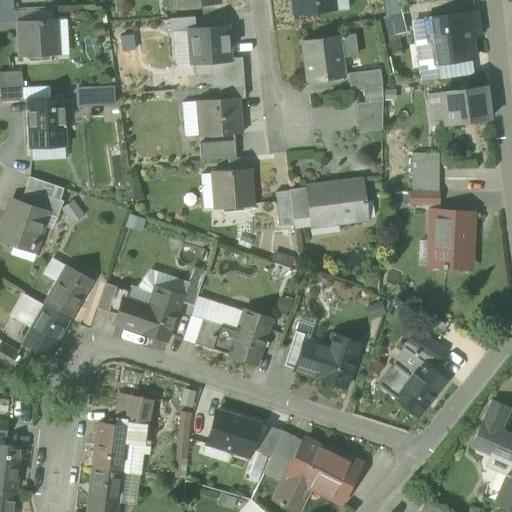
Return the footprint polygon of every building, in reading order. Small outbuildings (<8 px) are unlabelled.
[(0,0),(0,9),(11,9),(10,0),(0,0)] [(295,0),(298,15),(335,9),(333,0),(295,0)] [(347,0),(333,0),(335,9),(348,7),(347,0)] [(372,0),(375,14),(389,12),(386,0),(372,0)] [(396,0),(386,0),(389,12),(398,11),(396,0)] [(14,9),(11,9),(0,9),(0,21),(15,21),(14,9)] [(389,12),(375,14),(375,21),(378,19),(383,38),(405,32),(398,11),(389,12)] [(433,41),(435,63),(470,59),(474,59),(472,36),(477,35),(474,11),(425,17),(428,41),(433,41)] [(170,19),(171,31),(185,31),(185,30),(190,29),(194,29),(193,17),(170,19)] [(428,41),(425,17),(410,19),(420,81),(472,74),(470,59),(435,63),(433,41),(428,41)] [(54,18),(18,20),(20,57),(56,55),(54,18)] [(54,18),(56,55),(68,55),(66,18),(54,18)] [(229,58),(226,26),(194,29),(190,29),(193,63),(209,62),(210,62),(229,60),(229,58)] [(193,63),(190,29),(185,30),(185,31),(171,31),(173,64),(193,63)] [(354,32),(340,33),(343,57),(357,56),(354,32)] [(305,38),(310,79),(346,75),(343,57),(340,33),(305,38)] [(211,88),(219,87),(243,85),(241,57),(229,58),(229,60),(210,62),(211,76),(210,76),(211,88)] [(209,62),(193,63),(193,77),(210,76),(211,76),(209,62)] [(382,85),(378,85),(376,70),(346,75),(348,89),(359,88),(361,102),(349,103),(353,130),(381,127),(382,85)] [(0,71),(0,88),(21,87),(20,71),(0,71)] [(173,87),(188,86),(187,75),(172,76),(173,87)] [(244,98),(243,85),(219,87),(219,99),(237,98),(237,99),(244,98)] [(75,87),(75,106),(90,106),(90,86),(75,87)] [(440,91),(443,123),(489,118),(486,86),(440,91)] [(0,101),(22,100),(21,87),(0,88),(0,101)] [(443,123),(440,91),(426,92),(429,124),(443,123)] [(27,99),(30,147),(64,145),(62,97),(27,99)] [(219,99),(200,101),(201,116),(202,136),(240,133),(237,99),(237,98),(219,99)] [(184,118),(201,116),(200,101),(182,102),(184,118)] [(201,116),(184,118),(185,137),(202,136),(201,116)] [(199,144),(200,161),(235,157),(234,141),(199,144)] [(64,159),(64,145),(30,147),(30,160),(64,159)] [(413,153),(413,192),(436,192),(437,153),(413,153)] [(216,175),(219,208),(256,205),(253,172),(216,175)] [(219,208),(216,175),(200,175),(202,209),(219,208)] [(28,176),(24,187),(59,199),(63,188),(28,176)] [(305,186),(305,188),(309,215),(310,221),(333,218),(334,223),(337,222),(368,219),(363,179),(305,186)] [(62,200),(59,199),(24,187),(19,203),(45,212),(45,213),(56,217),(58,212),(59,208),(62,200)] [(292,217),(309,215),(305,188),(289,191),(292,217)] [(273,193),(277,219),(292,217),(289,191),(273,193)] [(392,203),(410,203),(410,192),(392,191),(392,203)] [(436,203),(436,192),(413,192),(410,192),(410,203),(436,203)] [(59,208),(70,224),(83,215),(72,199),(59,208)] [(0,238),(12,243),(32,250),(45,213),(45,212),(19,203),(11,200),(0,231),(0,238)] [(428,266),(461,268),(463,232),(472,232),(473,212),(431,209),(429,240),(428,266)] [(125,227),(140,232),(145,219),(129,214),(125,227)] [(338,232),(337,222),(334,223),(333,218),(310,221),(311,235),(338,232)] [(470,269),(472,232),(463,232),(461,268),(470,269)] [(417,266),(428,266),(429,240),(418,240),(417,266)] [(28,261),(32,250),(12,243),(9,254),(28,261)] [(272,251),(270,259),(290,266),(293,257),(272,251)] [(56,282),(65,265),(51,257),(42,274),(56,282)] [(56,282),(43,304),(69,319),(91,280),(65,265),(56,282)] [(180,302),(193,306),(196,297),(202,279),(204,271),(192,267),(187,281),(182,297),(180,302)] [(136,287),(151,292),(153,287),(182,297),(187,281),(150,268),(136,287)] [(257,307),(288,317),(298,284),(297,283),(299,278),(270,268),(257,307)] [(208,301),(215,304),(221,285),(202,279),(196,297),(208,301)] [(96,307),(118,315),(124,299),(125,299),(128,290),(104,282),(96,307)] [(128,290),(125,299),(147,307),(151,292),(136,287),(130,285),(128,290)] [(139,330),(167,340),(180,302),(182,297),(153,287),(151,292),(147,307),(125,299),(124,299),(118,315),(116,322),(139,330)] [(29,327),(43,304),(23,293),(11,316),(29,327)] [(190,315),(202,319),(207,303),(208,301),(196,297),(193,306),(190,315)] [(379,301),(363,306),(368,320),(384,314),(379,301)] [(235,330),(242,310),(234,307),(232,312),(207,303),(202,319),(235,330)] [(47,358),(69,319),(43,304),(29,327),(20,343),(47,358)] [(194,343),(257,364),(272,320),(242,310),(235,330),(202,319),(194,343)] [(202,319),(190,315),(182,339),(194,343),(202,319)] [(325,350),(327,344),(308,338),(310,333),(296,328),(292,339),(304,343),(325,350)] [(431,361),(436,364),(445,349),(415,331),(406,345),(431,361)] [(327,344),(325,350),(316,376),(345,386),(359,343),(330,334),(327,344)] [(283,365),(296,369),(304,343),(292,339),(283,365)] [(296,369),(316,376),(325,350),(304,343),(296,369)] [(0,362),(8,367),(16,354),(0,344),(0,362)] [(379,385),(395,398),(423,363),(426,366),(431,361),(406,345),(404,349),(407,350),(379,385)] [(445,382),(426,366),(423,363),(395,398),(418,417),(445,382)] [(183,388),(178,404),(191,407),(195,391),(183,388)] [(124,420),(145,425),(151,400),(130,395),(124,420)] [(482,424),(499,431),(508,408),(491,401),(482,424)] [(178,411),(178,426),(188,426),(190,426),(191,411),(178,411)] [(230,450),(246,455),(248,449),(256,426),(216,412),(206,442),(230,450)] [(115,419),(114,427),(125,428),(123,443),(143,445),(145,425),(124,420),(115,419)] [(472,447),(495,457),(511,464),(511,468),(510,473),(498,503),(511,508),(511,436),(499,431),(482,424),(472,447)] [(96,425),(90,468),(120,471),(123,443),(125,428),(114,427),(96,425)] [(172,465),(185,466),(188,426),(178,426),(175,425),(172,465)] [(270,455),(282,432),(283,430),(268,425),(266,429),(255,452),(257,453),(266,456),(269,457),(270,455)] [(248,449),(255,452),(266,429),(256,426),(248,449)] [(302,442),(282,432),(270,455),(269,457),(262,472),(279,480),(282,473),(285,475),(288,469),(302,442)] [(302,442),(288,469),(310,480),(307,486),(309,487),(331,498),(349,462),(303,439),(302,442)] [(230,450),(206,442),(201,454),(226,463),(230,450)] [(149,446),(143,445),(123,443),(120,471),(138,474),(141,474),(143,454),(148,455),(149,446)] [(0,489),(14,491),(20,447),(0,444),(0,489)] [(266,456),(257,453),(248,478),(257,481),(266,456)] [(492,465),(510,473),(511,468),(511,464),(495,457),(492,465)] [(358,467),(349,462),(331,498),(340,502),(358,467)] [(114,511),(116,503),(120,471),(90,468),(85,511),(114,511)] [(296,511),(309,487),(307,486),(310,480),(288,469),(285,475),(272,500),(296,511)] [(134,505),(138,474),(120,471),(116,503),(134,505)] [(0,511),(11,511),(14,491),(0,489),(0,511)] [(220,493),(216,506),(233,510),(236,498),(220,493)] [(237,507),(243,511),(263,511),(249,499),(245,498),(237,507)] [(443,511),(425,502),(419,511),(443,511)]
